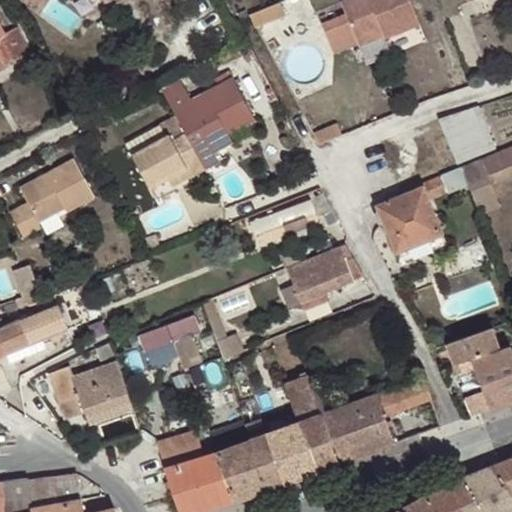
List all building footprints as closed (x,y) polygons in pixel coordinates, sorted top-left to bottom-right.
[(380,27),(384,37),(386,40),(421,25),(410,0),(342,0),(341,1),(346,13),(322,24),(335,54),(358,44),(355,38),(380,27)] [(288,16),(282,3),(259,13),(266,24),(288,16)] [(252,17),(251,17),(258,27),(266,24),(259,13),(252,17)] [(13,43),(6,32),(0,21),(0,68),(29,52),(22,37),(13,43)] [(17,27),(6,32),(13,43),(22,37),(17,27)] [(360,48),(384,37),(380,27),(355,38),(358,44),(360,48)] [(280,49),(274,39),(266,42),(271,53),(280,49)] [(183,106),(175,111),(186,134),(205,170),(219,162),(216,154),(213,155),(204,139),(225,127),(230,135),(256,120),(234,79),(183,106)] [(169,83),(162,88),(175,111),(183,106),(169,83)] [(483,102),(444,116),(460,161),(499,147),(483,102)] [(205,170),(186,134),(173,141),(170,135),(166,136),(161,124),(126,143),(151,189),(168,180),(188,169),(193,177),(205,170)] [(234,143),(230,135),(225,127),(204,139),(213,155),(216,154),(234,143)] [(511,147),(462,168),(473,194),(493,185),(511,176),(511,147)] [(96,197),(74,158),(21,187),(29,202),(11,211),(25,238),(42,229),(39,222),(65,210),(67,213),(96,197)] [(188,169),(168,180),(173,187),(193,177),(188,169)] [(441,176),(422,184),(423,186),(377,205),(397,252),(409,247),(430,239),(444,234),(429,200),(448,193),(441,176)] [(493,185),(473,194),(482,216),(501,207),(493,185)] [(320,223),(311,199),(250,223),(255,237),(258,236),(261,247),(320,223)] [(430,239),(409,247),(415,261),(436,252),(430,239)] [(354,258),(346,242),(339,245),(346,261),(354,258)] [(346,261),(339,245),(287,267),(294,284),(281,289),(288,309),(302,303),(327,293),(365,276),(354,258),(346,261)] [(26,303),(42,297),(30,264),(15,270),(24,296),(26,303)] [(327,293),(302,303),(305,309),(330,299),(327,293)] [(18,307),(26,303),(24,296),(14,300),(15,301),(18,307)] [(204,302),(202,303),(208,319),(219,315),(213,299),(204,302)] [(0,357),(7,355),(24,347),(32,344),(43,339),(69,329),(59,305),(22,320),(22,318),(6,326),(2,318),(0,318),(0,357)] [(142,335),(157,368),(206,347),(191,313),(142,335)] [(493,328),(448,344),(455,366),(472,360),(500,349),(493,328)] [(217,342),(223,359),(245,350),(238,332),(217,342)] [(24,347),(7,355),(11,363),(47,348),(43,339),(32,344),(24,347)] [(111,343),(95,349),(101,361),(115,355),(111,343)] [(472,360),(492,410),(511,402),(511,349),(510,345),(500,349),(472,360)] [(90,425),(134,408),(118,362),(73,376),(70,367),(52,374),(60,402),(79,397),(85,413),(90,425)] [(299,423),(317,473),(340,465),(321,414),(308,377),(285,385),(299,423)] [(321,414),(340,465),(395,444),(385,417),(434,400),(434,399),(425,378),(321,414)] [(79,397),(60,402),(65,419),(85,413),(79,397)] [(266,433),(285,484),(317,473),(299,423),(266,433)] [(264,426),(249,432),(251,439),(269,490),(285,484),(266,433),(264,426)] [(156,443),(180,511),(201,511),(235,501),(217,451),(206,454),(197,430),(156,443)] [(251,439),(217,451),(235,501),(269,490),(251,439)] [(511,460),(496,466),(511,491),(511,460)] [(511,511),(511,491),(496,466),(467,477),(480,499),(463,508),(465,511),(511,511)] [(58,503),(82,499),(78,473),(54,477),(58,503)] [(58,503),(54,477),(29,480),(34,508),(58,503)] [(480,499),(467,477),(425,498),(424,498),(431,511),(465,511),(463,508),(480,499)] [(0,511),(34,511),(34,508),(29,480),(29,478),(0,481),(0,511)] [(431,511),(424,498),(400,511),(431,511)] [(96,511),(84,511),(82,499),(58,503),(58,511),(116,511),(115,507),(96,511)] [(58,511),(58,503),(34,508),(34,511),(58,511)]
